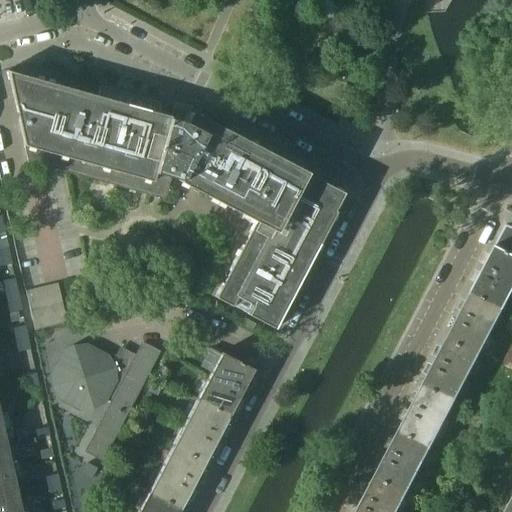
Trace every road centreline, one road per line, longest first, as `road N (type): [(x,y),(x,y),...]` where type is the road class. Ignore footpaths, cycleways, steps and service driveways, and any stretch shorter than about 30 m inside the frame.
road 1 (residential): [(378,174),(203,511)]
road 2 (residential): [(328,511),(499,182)]
road 3 (residential): [(85,18),(378,174)]
road 4 (residential): [(378,174),(390,162),(418,159),(499,182)]
